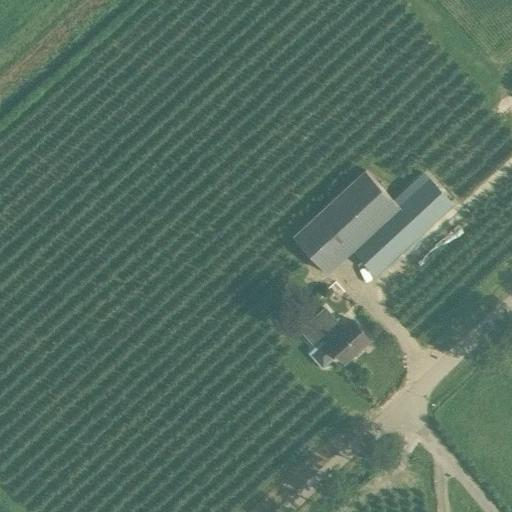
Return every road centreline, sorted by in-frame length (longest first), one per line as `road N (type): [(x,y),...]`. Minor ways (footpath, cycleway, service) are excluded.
road 1 (unclassified): [(404,400),(286,511)]
road 2 (unclassified): [(511,303),(404,400)]
road 3 (unclassified): [(404,400),(495,511)]
